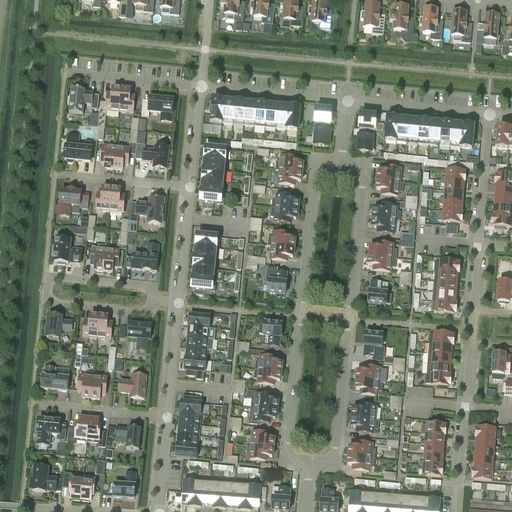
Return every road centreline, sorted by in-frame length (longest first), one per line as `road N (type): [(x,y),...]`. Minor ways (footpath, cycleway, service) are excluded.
road 1 (residential): [(344,150),(363,176),(335,459),(307,473)]
road 2 (residential): [(307,473),(287,453),(316,175),(344,150)]
road 3 (residential): [(157,301),(148,287),(46,277),(44,302),(144,313)]
road 4 (residential): [(465,409),(478,246)]
road 5 (residential): [(348,103),(202,87)]
road 6 (residential): [(489,116),(348,103)]
road 7 (residential): [(202,87),(66,73)]
road 8 (residential): [(192,189),(57,174)]
road 9 (residential): [(168,419),(34,408)]
road 10 (residential): [(478,246),(489,116)]
